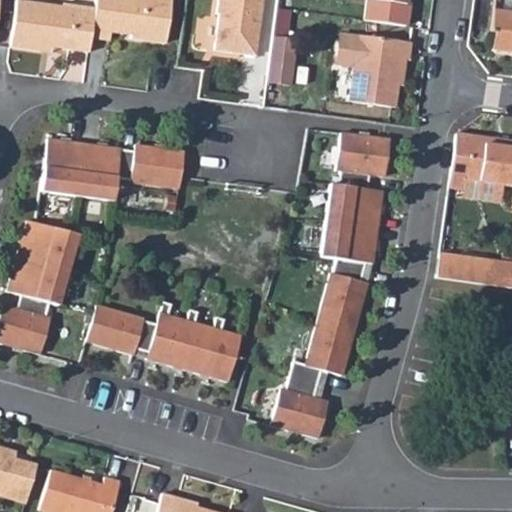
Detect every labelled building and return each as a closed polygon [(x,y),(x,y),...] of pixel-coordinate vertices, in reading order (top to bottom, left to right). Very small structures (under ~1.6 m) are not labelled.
[(17,0),(11,45),(41,49),(43,44),(52,46),(88,51),(90,37),(94,7),(62,3),(62,6),(19,0),(17,0)] [(95,0),(94,7),(90,37),(109,40),(111,30),(129,33),(129,36),(164,41),(170,0),(95,0)] [(216,11),(211,47),(250,53),(256,0),(214,0),(213,9),(216,11)] [(511,13),(488,10),(484,30),(488,31),(485,47),(511,51),(511,13)] [(349,61),(343,96),(388,103),(396,55),(403,56),(406,39),(337,28),(332,58),(349,61)] [(270,32),(263,78),(286,82),(293,37),(270,32)] [(280,390),(270,425),(317,439),(327,403),(320,400),(314,398),(317,385),(321,373),(327,374),(340,378),(354,330),(367,284),(361,282),(366,264),(372,265),(382,191),(367,189),(369,174),(383,176),(388,139),(340,132),(334,170),(340,170),(338,185),(330,185),(320,258),(338,260),(334,274),(331,274),(304,366),(293,363),(284,391),(280,390)] [(464,134),(463,141),(491,146),(493,139),(464,134)] [(448,138),(440,186),(456,188),(458,178),(491,183),(511,186),(511,142),(493,139),(491,146),(463,141),(448,138)] [(46,139),(38,191),(75,196),(111,201),(114,177),(129,179),(128,182),(177,189),(178,178),(182,150),(133,144),(133,151),(82,143),(46,139)] [(458,178),(456,188),(456,192),(488,198),(491,183),(458,178)] [(16,256),(6,290),(21,295),(17,308),(2,304),(0,311),(0,342),(38,354),(49,318),(44,316),(48,302),(56,305),(77,234),(27,219),(16,256)] [(511,237),(508,237),(504,265),(503,272),(500,288),(511,289),(511,237)] [(430,254),(426,278),(500,288),(503,272),(477,269),(478,261),(430,254)] [(478,261),(477,269),(503,272),(504,265),(478,261)] [(366,264),(361,282),(367,284),(372,265),(366,264)] [(96,305),(86,342),(133,356),(134,351),(148,355),(148,360),(226,383),(239,337),(220,331),(223,320),(215,317),(212,329),(195,324),(198,312),(190,310),(186,321),(169,316),(172,305),(163,303),(156,326),(144,323),(143,319),(96,305)] [(317,385),(314,398),(320,400),(327,374),(321,373),(317,385)] [(0,455),(0,496),(25,504),(36,465),(0,455)] [(51,471),(39,511),(110,511),(119,482),(103,478),(101,485),(51,471)] [(198,511),(194,511),(195,507),(196,503),(161,493),(155,511),(214,511),(205,509),(204,511),(198,511)]
